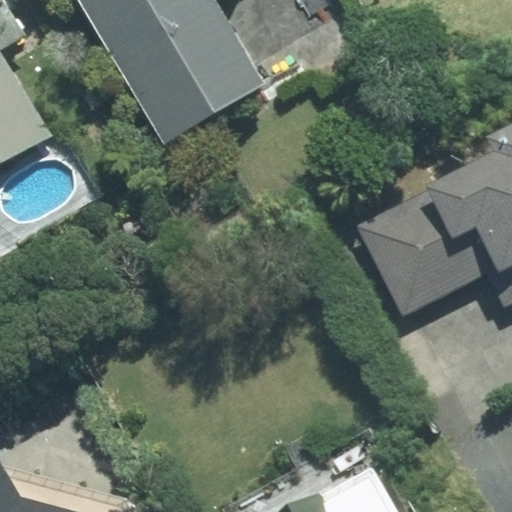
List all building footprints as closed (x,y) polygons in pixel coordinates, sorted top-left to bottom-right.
[(15,0),(0,0),(0,169),(61,134),(12,49),(36,35),(15,0)] [(93,0),(167,143),(282,85),(238,0),(93,0)] [(511,139),(511,147),(366,221),(412,312),(496,270),(511,301),(511,132),(509,134),(511,139)] [(0,511),(98,511),(42,497),(7,438),(0,441),(0,511)] [(415,511),(388,461),(290,511),(415,511)]
